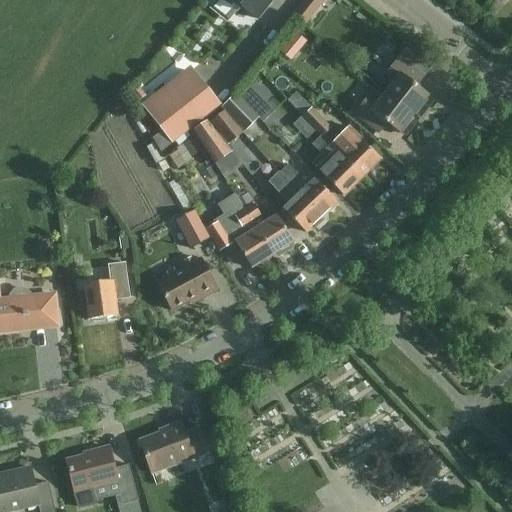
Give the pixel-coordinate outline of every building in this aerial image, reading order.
[(222,0),(237,11),(241,6),(257,20),(273,0),(222,0)] [(306,24),(325,0),(324,0),(305,0),(294,14),(306,24)] [(286,39),(273,55),(288,68),(302,52),(286,39)] [(395,85),(387,94),(415,116),(430,97),(418,88),(425,78),(399,57),(384,76),(395,85)] [(172,144),(220,106),(194,74),(147,112),(172,144)] [(137,85),(129,90),(136,101),(144,96),(137,85)] [(248,85),(237,95),(254,112),(253,113),(258,119),(263,123),(274,112),(264,102),(248,85)] [(253,113),(254,112),(236,94),(222,108),(245,132),(258,119),(253,113)] [(415,116),(387,94),(379,105),(370,98),(356,116),(380,135),(387,125),(400,135),(415,116)] [(330,146),(330,147),(362,178),(380,160),(348,128),(338,138),(331,130),(311,109),(302,117),(321,137),(322,138),(330,146)] [(212,122),(229,144),(241,134),(224,112),(212,122)] [(233,153),(207,121),(193,131),(214,165),(233,153)] [(330,146),(322,138),(321,137),(312,146),(322,155),(312,165),(343,197),(362,178),(330,147),(330,146)] [(164,139),(157,145),(166,157),(174,152),(164,139)] [(193,139),(184,145),(192,157),(201,151),(193,139)] [(179,152),(170,157),(178,169),(192,160),(183,146),(177,150),(179,152)] [(111,165),(111,173),(100,175),(102,187),(126,184),(124,171),(124,164),(111,165)] [(279,174),(287,183),(321,218),(337,203),(314,179),(307,186),(296,174),(288,165),(279,174)] [(214,166),(206,171),(212,180),(220,176),(214,166)] [(279,174),(269,183),(278,192),(289,203),(282,210),(305,233),(321,218),(287,183),(279,174)] [(224,215),(205,227),(219,252),(230,245),(231,245),(235,243),(252,269),(273,256),(243,210),(240,205),(224,215)] [(253,205),(243,210),(273,256),(281,250),(284,253),(293,248),(292,244),(293,243),(277,216),(265,224),(253,205)] [(119,238),(121,250),(129,249),(127,237),(119,238)] [(157,283),(172,311),(195,299),(197,303),(218,291),(201,259),(157,283)] [(111,282),(85,285),(90,320),(91,320),(95,323),(104,321),(106,318),(117,317),(114,300),(129,298),(125,264),(109,266),(111,282)] [(58,327),(54,296),(31,298),(30,298),(29,294),(25,290),(19,290),(14,291),(11,296),(10,300),(0,301),(0,331),(18,329),(20,331),(32,330),(33,327),(56,325),(56,327),(58,327)] [(310,427),(353,401),(345,389),(302,415),(310,427)] [(166,432),(139,442),(152,474),(208,453),(199,429),(185,434),(181,423),(165,429),(166,432)] [(97,505),(93,488),(116,482),(122,506),(138,502),(129,465),(114,469),(109,448),(91,453),(92,455),(67,462),(75,493),(74,493),(78,510),(97,505)] [(10,477),(0,479),(0,511),(9,511),(38,506),(39,511),(55,511),(48,483),(34,486),(31,469),(9,473),(10,477)] [(226,511),(224,501),(212,503),(214,511),(226,511)]
